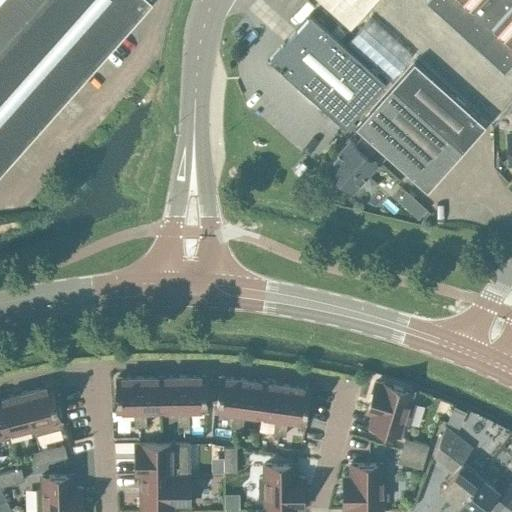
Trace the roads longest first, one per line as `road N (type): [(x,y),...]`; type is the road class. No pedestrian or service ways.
road 1 (residential): [(95,366),(163,360),(266,367),(348,385),(316,511)]
road 2 (tertiary): [(483,363),(331,312),(191,293)]
road 3 (unclassified): [(191,293),(196,58),(213,0)]
road 4 (unknown): [(172,0),(75,142),(30,192),(0,206)]
road 5 (tertiary): [(0,309),(191,293)]
road 6 (residential): [(95,366),(107,511)]
